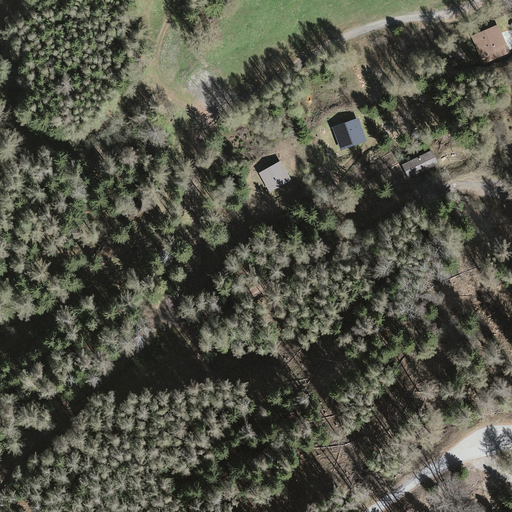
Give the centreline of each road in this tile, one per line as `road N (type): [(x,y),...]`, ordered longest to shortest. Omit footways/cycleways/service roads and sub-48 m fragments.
road 1 (track): [(157,316),(183,321),(257,293),(427,195),(511,190)]
road 2 (track): [(486,0),(352,33),(270,84),(203,108)]
road 3 (track): [(0,485),(28,443),(157,316)]
road 4 (track): [(203,108),(192,166),(194,278),(157,316)]
road 5 (track): [(203,108),(152,127),(145,49),(167,0)]
road 6 (unclassified): [(371,511),(455,457),(511,435)]
